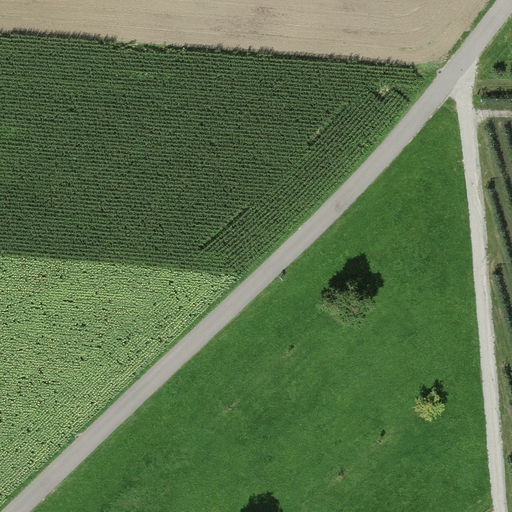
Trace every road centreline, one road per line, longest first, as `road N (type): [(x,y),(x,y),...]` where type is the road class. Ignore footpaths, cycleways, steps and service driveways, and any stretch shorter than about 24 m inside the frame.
road 1 (unclassified): [(18,511),(319,226),(511,1)]
road 2 (track): [(504,511),(463,62)]
